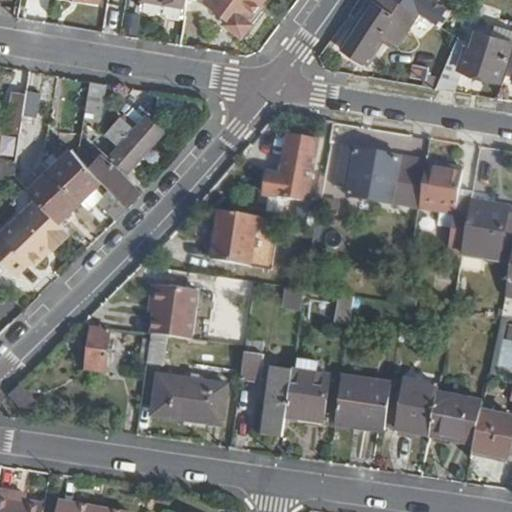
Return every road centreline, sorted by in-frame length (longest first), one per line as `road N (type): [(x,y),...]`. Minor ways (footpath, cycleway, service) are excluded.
road 1 (residential): [(271,89),(177,204),(0,377)]
road 2 (residential): [(0,437),(277,484)]
road 3 (residential): [(0,43),(271,89)]
road 4 (residential): [(271,89),(511,128)]
road 5 (residential): [(277,484),(487,511)]
